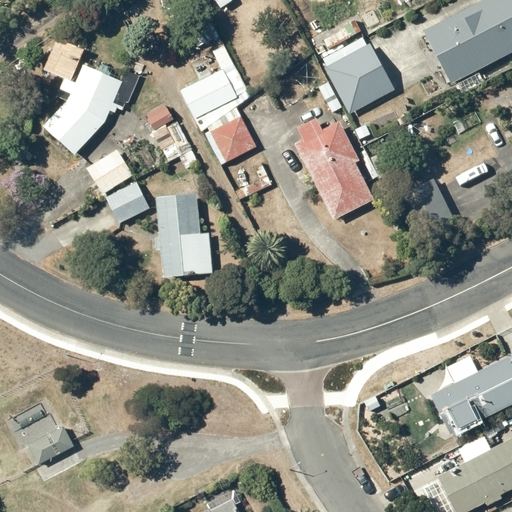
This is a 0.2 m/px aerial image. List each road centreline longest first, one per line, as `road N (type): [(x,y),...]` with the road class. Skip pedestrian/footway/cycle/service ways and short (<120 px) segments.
road 1 (tertiary): [(0,273),(131,329),(294,345)]
road 2 (tertiary): [(294,345),(439,303),(511,266)]
road 3 (residential): [(355,511),(312,447),(294,345)]
